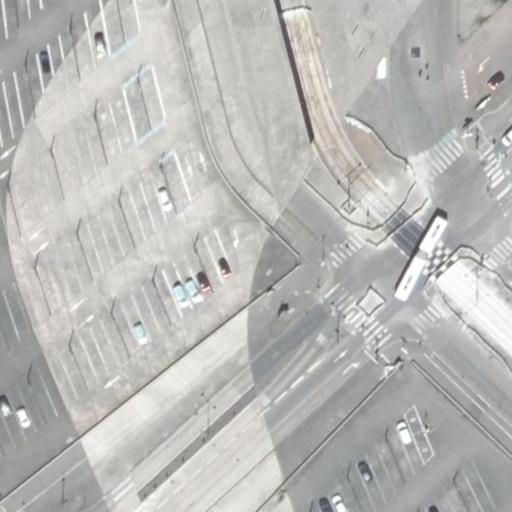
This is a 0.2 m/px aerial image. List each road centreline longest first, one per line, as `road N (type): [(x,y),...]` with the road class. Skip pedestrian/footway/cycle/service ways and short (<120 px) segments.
road 1 (secondary): [(371,265),(99,511)]
road 2 (secondary): [(176,511),(301,389),(375,335),(406,296)]
road 3 (residential): [(406,296),(511,394)]
